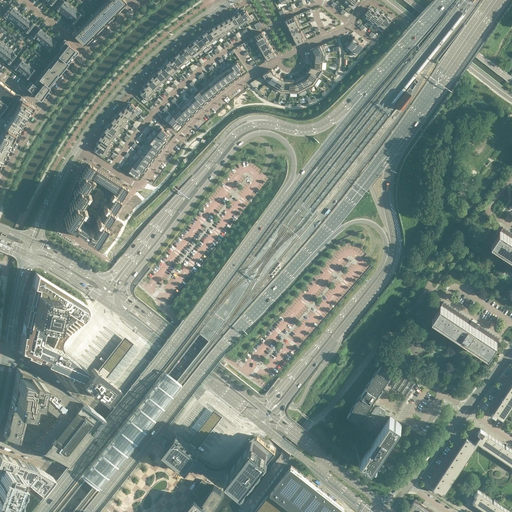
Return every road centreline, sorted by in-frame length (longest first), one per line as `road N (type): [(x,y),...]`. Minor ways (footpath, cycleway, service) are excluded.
road 1 (primary): [(288,195),(43,511)]
road 2 (primary): [(368,93),(312,131),(245,127),(108,287)]
road 3 (primary): [(88,511),(299,258)]
road 4 (primary): [(272,416),(392,259),(385,199),(392,138)]
road 5 (primary): [(299,258),(355,221),(379,229),(385,255),(264,410)]
road 6 (primary): [(119,295),(242,140),(256,133),(283,139),(294,164),(288,195)]
road 7 (residential): [(97,499),(142,442),(72,386),(11,359)]
road 8 (residential): [(111,170),(175,91),(264,27)]
road 9 (tertiary): [(216,5),(137,68),(74,146)]
road 10 (tertiary): [(79,150),(142,70),(219,9)]
road 11 (secondary): [(264,410),(119,295)]
road 12 (secondary): [(114,308),(257,419)]
road 13 (primary): [(392,138),(488,0)]
road 14 (residential): [(252,73),(202,114),(140,188)]
road 15 (tertiary): [(511,98),(386,0)]
road 16 (primary): [(299,258),(392,138)]
road 17 (primary): [(368,93),(288,195)]
road 18 (secondary): [(372,496),(272,416)]
road 19 (secondary): [(265,426),(363,508)]
road 20 (primary): [(450,0),(368,93)]
